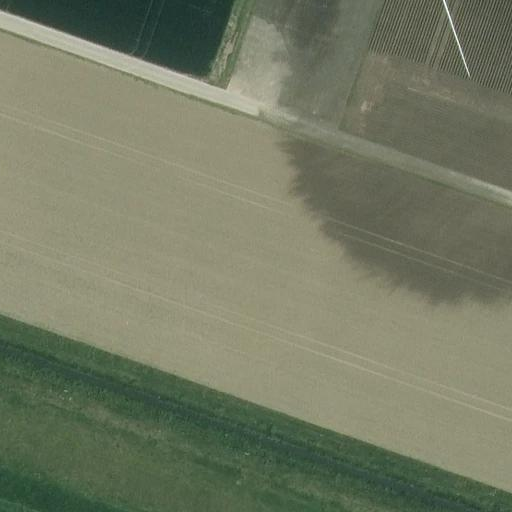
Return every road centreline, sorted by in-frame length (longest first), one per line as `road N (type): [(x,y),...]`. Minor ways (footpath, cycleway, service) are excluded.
road 1 (track): [(0,318),(511,497)]
road 2 (track): [(381,511),(0,378)]
road 3 (track): [(217,511),(0,438)]
